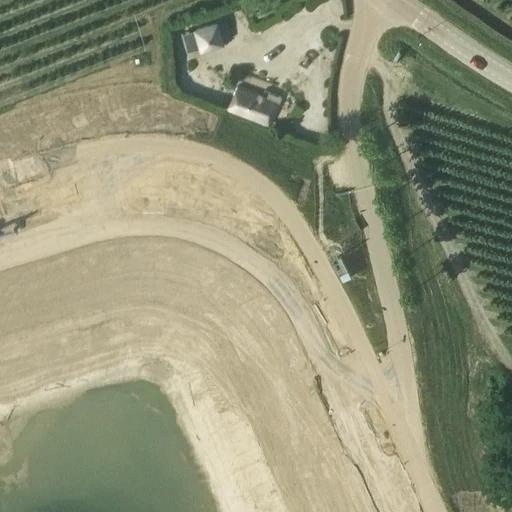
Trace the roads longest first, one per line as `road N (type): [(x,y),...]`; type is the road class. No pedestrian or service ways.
road 1 (unclassified): [(0,181),(126,147),(186,151),(236,170),(297,225),(394,415)]
road 2 (unclassified): [(394,415),(402,346),(350,125),(353,78),(375,0)]
road 3 (tertiary): [(511,80),(390,0)]
